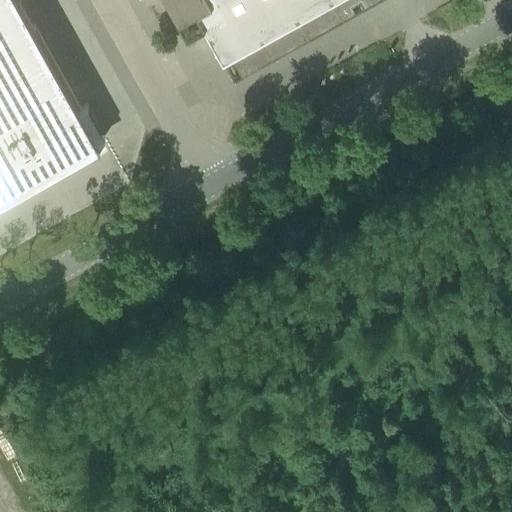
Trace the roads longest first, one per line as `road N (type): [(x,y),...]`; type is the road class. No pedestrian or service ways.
road 1 (residential): [(213,184),(511,19)]
road 2 (residential): [(0,306),(213,184)]
road 3 (unclassified): [(213,184),(113,0)]
